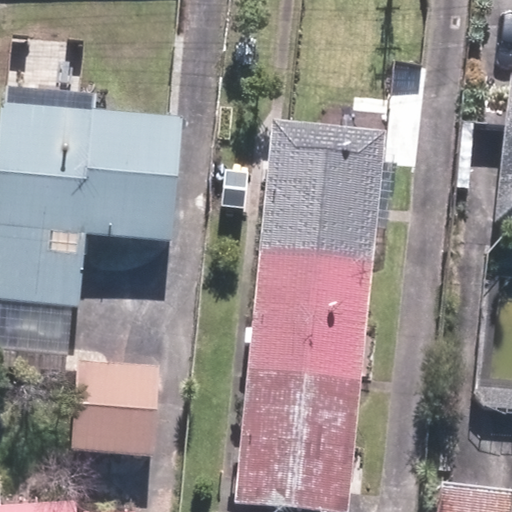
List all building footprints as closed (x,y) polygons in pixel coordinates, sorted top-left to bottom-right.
[(511,83),(495,226),(511,228),(511,83)] [(180,123),(1,109),(0,115),(0,303),(78,310),(84,239),(170,246),(180,123)] [(292,511),(346,511),(384,134),(272,123),(234,506),(292,511)] [(79,366),(72,455),(152,461),(159,372),(79,366)] [(511,511),(511,492),(440,485),(437,511),(511,511)]
